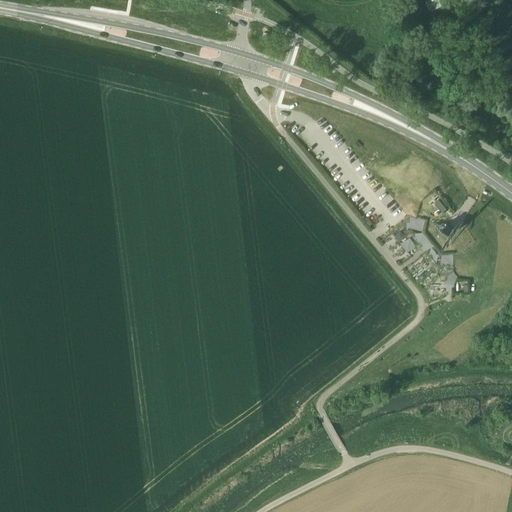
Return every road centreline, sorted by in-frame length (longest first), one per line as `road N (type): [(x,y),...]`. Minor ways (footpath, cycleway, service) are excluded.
road 1 (secondary): [(437,143),(363,98),(237,52)]
road 2 (secondary): [(232,69),(437,143)]
road 3 (secondary): [(237,52),(33,13)]
road 4 (secondary): [(33,13),(232,69)]
